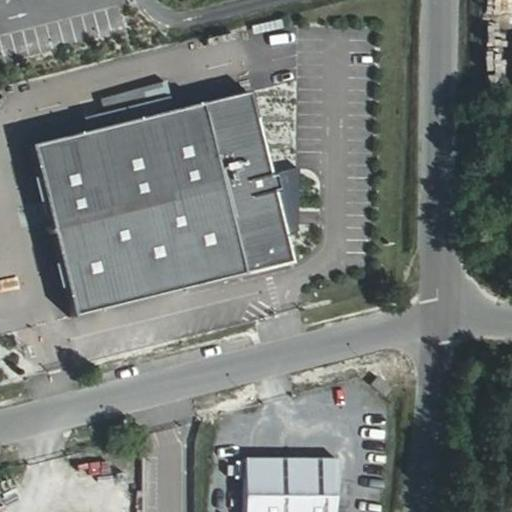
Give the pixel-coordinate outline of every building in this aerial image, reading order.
[(27,136),(71,307),(290,251),(283,223),(276,194),(297,188),(296,156),(268,163),(247,80),(27,136)] [(297,188),(276,194),(283,223),(297,220),(297,188)] [(36,327),(48,367),(70,360),(58,321),(36,327)] [(371,368),(364,376),(377,389),(384,381),(371,368)] [(334,446),(242,446),(242,511),(323,511),(327,511),(334,446)]
